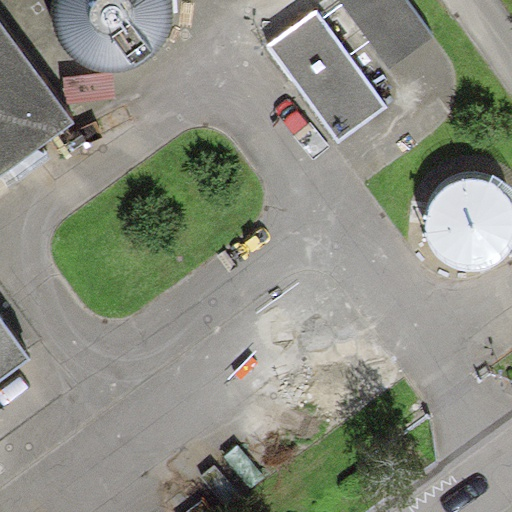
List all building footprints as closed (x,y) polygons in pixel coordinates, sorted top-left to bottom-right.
[(52,0),(51,13),(61,42),(84,63),(114,71),(144,64),(167,44),(179,15),(177,0),(52,0)] [(433,40),(404,0),(342,0),(392,69),(433,40)] [(0,12),(0,171),(75,118),(0,12)] [(318,15),(272,47),(338,139),(384,107),(318,15)] [(460,177),(443,185),(430,199),(423,217),(424,236),(432,253),(446,266),(464,272),(483,271),(500,263),(511,250),(511,198),(511,196),(497,183),(479,177),(460,177)] [(0,373),(24,356),(0,323),(0,373)]
